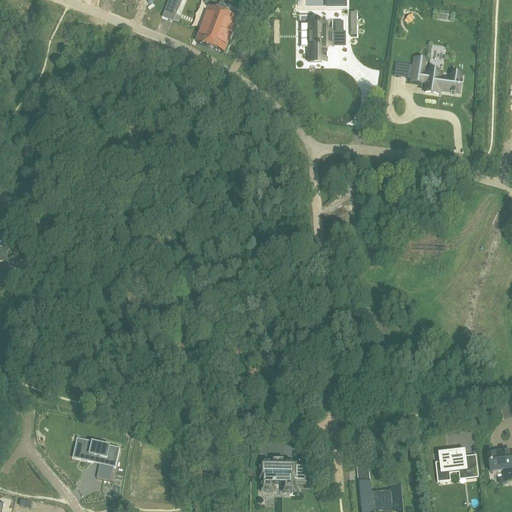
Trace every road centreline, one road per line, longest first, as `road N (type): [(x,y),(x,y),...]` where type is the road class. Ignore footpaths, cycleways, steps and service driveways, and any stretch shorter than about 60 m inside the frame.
road 1 (residential): [(0,196),(42,223),(186,359),(212,434)]
road 2 (residential): [(67,1),(226,69),(312,149)]
road 3 (residential): [(312,149),(335,428)]
road 4 (unclassified): [(312,149),(404,155),(511,186)]
road 5 (residential): [(335,428),(212,434)]
